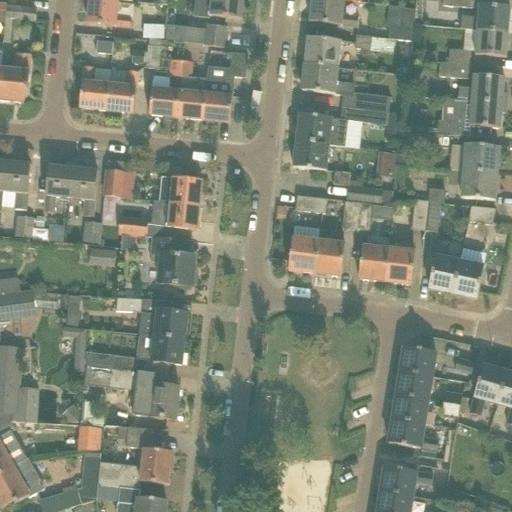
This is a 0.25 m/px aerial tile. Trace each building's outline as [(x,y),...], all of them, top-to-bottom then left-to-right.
[(108,0),(90,0),(88,25),(129,29),(130,17),(116,16),(117,1),(108,0)] [(242,21),(244,0),(198,0),(198,4),(196,15),(242,21)] [(345,1),(333,0),(312,0),(310,23),(358,28),(359,18),(343,16),(345,1)] [(475,9),(475,0),(443,0),(443,7),(475,9)] [(37,20),(38,8),(8,5),(7,18),(37,20)] [(461,30),(478,31),(508,34),(510,8),(480,6),(479,19),(462,18),(461,30)] [(414,10),(403,9),(401,30),(390,28),(389,40),(412,43),(414,10)] [(206,47),(223,49),(225,29),(209,26),(206,47)] [(478,31),(476,57),(506,59),(508,34),(478,31)] [(356,36),(355,49),(370,51),(372,38),(356,36)] [(308,39),(305,66),(338,69),(341,43),(308,39)] [(113,43),(98,42),(97,54),(112,56),(113,43)] [(161,48),(149,46),(147,69),(159,70),(161,48)] [(449,51),(448,64),(471,66),(472,52),(449,51)] [(230,78),(246,79),(248,56),(232,54),(230,78)] [(15,71),(0,69),(0,72),(0,101),(24,104),(26,90),(28,90),(30,72),(31,56),(16,55),(15,71)] [(171,62),(168,91),(152,90),(150,117),(176,120),(182,62),(171,62)] [(194,64),(182,62),(176,120),(203,122),(205,95),(194,94),(195,79),(192,79),(194,64)] [(471,66),(448,64),(440,63),(439,78),(469,80),(471,66)] [(302,92),(335,96),(343,96),(342,109),(358,111),(359,98),(353,98),(355,85),(337,83),(338,69),(305,66),(302,92)] [(110,86),(108,86),(93,84),(95,69),(84,68),(80,110),(107,113),(110,86)] [(110,86),(107,113),(134,115),(137,74),(127,73),(125,88),(110,86)] [(459,101),(503,105),(505,79),(475,78),(474,90),(460,88),(459,101)] [(207,80),(205,95),(203,122),(230,124),(234,83),(207,80)] [(439,122),(438,135),(450,136),(490,140),(491,129),(501,130),(503,105),(459,101),(455,101),(454,123),(439,122)] [(300,116),(297,142),(330,146),(345,148),(348,122),(387,126),(388,115),(366,111),(358,111),(342,109),(341,121),(333,120),(300,116)] [(450,136),(438,135),(434,135),(433,148),(449,150),(450,136)] [(297,142),(294,169),(327,172),(330,146),(297,142)] [(465,173),(497,176),(499,149),(486,148),(467,147),(465,173)] [(378,176),(395,176),(396,154),(378,153),(378,176)] [(31,166),(6,163),(4,192),(18,194),(16,210),(26,211),(31,166)] [(55,198),(71,199),(74,170),(49,167),(44,213),(54,214),(55,198)] [(171,168),(170,176),(182,178),(183,170),(171,168)] [(98,172),(74,170),(71,199),(85,201),(84,217),(93,218),(98,172)] [(349,187),(349,182),(350,174),(335,172),(333,186),(349,187)] [(107,173),(105,193),(105,197),(121,199),(124,175),(107,173)] [(497,176),(465,173),(463,200),(495,202),(497,176)] [(170,204),(170,205),(200,207),(203,182),(162,179),(160,203),(170,204)] [(382,191),(350,188),(348,202),(381,205),(382,199),(382,191)] [(428,203),(441,205),(445,205),(445,191),(430,190),(429,196),(428,203)] [(298,198),(296,212),(325,215),(326,201),(298,198)] [(425,232),(438,233),(441,205),(428,203),(415,202),(412,231),(425,232)] [(359,204),(345,203),(342,232),(356,233),(359,204)] [(373,206),(359,204),(356,233),(367,234),(370,234),(373,206)] [(200,207),(170,205),(168,219),(152,217),(151,227),(198,232),(200,207)] [(277,208),(276,221),(286,222),(287,209),(277,208)] [(496,211),(473,208),(471,224),(494,227),(496,211)] [(118,237),(136,238),(146,239),(149,215),(121,212),(118,237)] [(36,216),(35,227),(44,228),(45,217),(36,216)] [(32,239),(35,219),(17,217),(14,237),(32,239)] [(100,245),(102,226),(85,224),(83,243),(100,245)] [(289,272),(315,275),(319,242),(293,239),(289,272)] [(159,285),(192,288),(192,287),(197,286),(198,273),(194,271),(195,258),(186,257),(187,243),(154,240),(152,255),(151,263),(161,264),(159,285)] [(345,245),(319,242),(315,275),(341,278),(345,245)] [(404,243),(403,253),(389,251),(385,284),(411,287),(415,254),(414,254),(415,245),(404,243)] [(429,290),(453,295),(460,263),(448,260),(451,246),(440,243),(429,290)] [(385,284),(389,251),(363,248),(359,281),(385,284)] [(103,266),(103,253),(91,252),(90,265),(103,266)] [(460,263),(453,295),(477,300),(484,267),(460,263)] [(0,297),(0,322),(36,318),(33,293),(0,297)] [(78,329),(80,298),(64,297),(62,336),(76,337),(74,371),(85,372),(87,329),(78,329)] [(116,312),(141,314),(143,301),(117,299),(116,312)] [(156,312),(153,338),(186,342),(189,315),(156,312)] [(145,374),(146,363),(183,367),(186,342),(153,338),(140,336),(138,361),(113,358),(112,370),(145,374)] [(0,415),(17,416),(22,351),(0,349),(0,415)] [(400,373),(432,378),(436,354),(404,349),(400,373)] [(475,364),(458,360),(455,372),(472,376),(475,364)] [(97,367),(97,384),(110,384),(110,367),(97,367)] [(498,406),(507,374),(483,367),(470,414),(480,417),(485,402),(498,406)] [(143,385),(145,374),(112,370),(109,389),(135,392),(134,399),(135,399),(133,417),(149,419),(176,421),(180,389),(143,385)] [(397,397),(428,402),(432,378),(400,373),(397,397)] [(511,375),(507,374),(498,406),(511,410),(507,425),(511,426),(511,375)] [(445,393),(444,404),(461,407),(462,398),(462,396),(445,393)] [(397,397),(393,421),(424,426),(428,402),(397,397)] [(459,418),(459,413),(461,407),(444,404),(442,415),(459,418)] [(422,439),(424,426),(393,421),(389,445),(436,453),(438,442),(422,439)] [(81,451),(100,452),(101,429),(82,428),(81,451)] [(139,491),(140,484),(169,486),(172,454),(152,452),(154,431),(129,430),(126,449),(143,451),(141,469),(100,464),(98,487),(119,489),(139,491)] [(18,444),(16,445),(10,433),(0,438),(0,475),(12,469),(12,468),(27,460),(18,444)] [(433,476),(385,468),(381,493),(412,498),(414,486),(431,488),(433,476)] [(12,469),(0,475),(0,504),(3,509),(13,503),(15,505),(28,497),(27,496),(41,488),(34,476),(20,484),(12,469)] [(41,511),(59,511),(66,510),(82,505),(77,491),(39,502),(41,511)] [(410,511),(412,498),(381,493),(377,511),(410,511)] [(165,511),(167,502),(138,499),(136,511),(165,511)]
